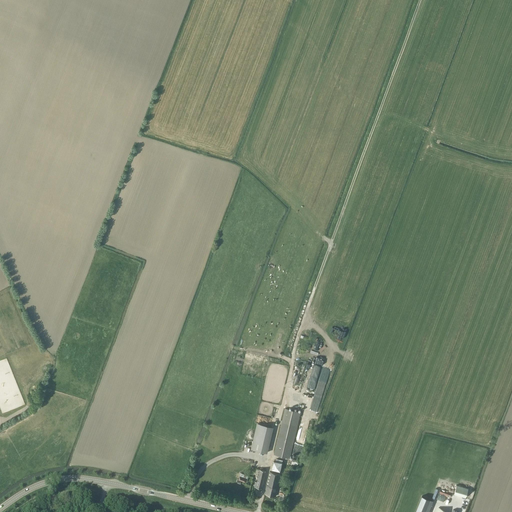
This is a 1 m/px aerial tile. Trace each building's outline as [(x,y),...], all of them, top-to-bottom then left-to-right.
[(285,408),(274,454),(290,458),(301,412),(285,408)] [(252,448),(268,453),(273,428),(257,424),(252,448)] [(274,461),(272,469),(281,471),(283,462),(282,462),(283,460),(277,459),(276,461),(274,461)] [(255,482),(254,487),(256,487),(262,489),(266,471),(260,470),(257,482),(255,482)] [(270,472),(265,494),(275,497),(281,474),(270,472)] [(457,485),(454,494),(465,498),(468,489),(457,485)] [(415,511),(428,511),(433,501),(422,496),(415,511)]
